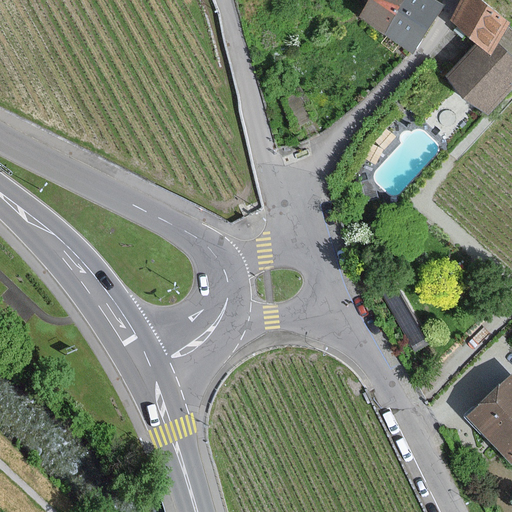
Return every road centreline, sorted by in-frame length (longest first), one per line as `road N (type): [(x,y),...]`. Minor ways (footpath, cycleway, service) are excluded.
road 1 (unclassified): [(454,0),(425,48),(327,149),(273,184)]
road 2 (tertiary): [(0,135),(176,224),(221,259)]
road 3 (primary): [(0,191),(82,266),(153,373)]
road 4 (residential): [(329,314),(355,332),(406,410),(457,511)]
road 5 (unclassified): [(273,184),(222,0)]
road 6 (primary): [(153,373),(198,511)]
